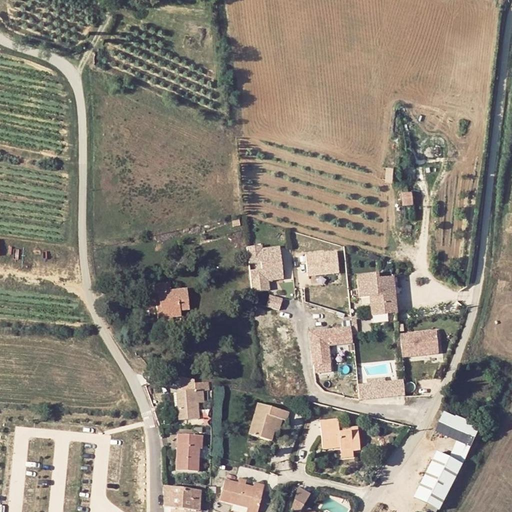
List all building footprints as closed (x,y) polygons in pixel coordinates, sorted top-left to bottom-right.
[(411,193),(401,193),(402,205),(412,204),(411,193)] [(262,251),(262,247),(247,249),(249,266),(261,264),(262,272),(250,273),(253,294),(270,292),(269,282),(284,280),(281,257),(263,260),(262,251)] [(280,249),(262,251),(263,260),(281,257),(280,249)] [(335,253),(304,257),(306,278),(338,274),(335,253)] [(396,312),(393,277),(378,278),(378,273),(356,275),(359,298),(370,297),(371,314),(396,312)] [(153,285),(153,292),(158,292),(158,303),(155,303),(156,319),(175,318),(174,314),(180,313),(180,310),(188,310),(187,289),(170,290),(170,284),(153,285)] [(284,302),(271,297),(267,308),(280,312),(284,302)] [(312,366),(330,364),(328,346),(353,343),(351,329),(308,333),(312,366)] [(438,355),(435,332),(399,336),(401,358),(438,355)] [(331,371),(330,364),(312,366),(313,374),(331,371)] [(366,385),(357,386),(358,401),(404,396),(402,381),(384,383),(384,379),(366,381),(366,385)] [(194,384),(194,393),(202,392),(209,391),(208,383),(194,384)] [(202,405),(202,392),(194,393),(177,394),(177,395),(179,412),(179,420),(179,422),(200,422),(199,405),(202,405)] [(273,435),(277,421),(282,422),(285,423),(287,413),(257,405),(248,438),(270,444),(273,435)] [(461,465),(476,432),(466,427),(463,433),(451,427),(453,422),(442,416),(434,435),(456,445),(450,460),(461,465)] [(451,427),(463,433),(466,427),(467,424),(455,419),(453,422),(451,427)] [(278,436),(282,422),(277,421),(273,435),(278,436)] [(341,450),(342,455),(354,455),(361,454),(360,432),(346,432),(346,437),(340,437),(341,423),(322,423),(324,451),(341,450)] [(182,455),(178,455),(177,473),(198,474),(198,451),(202,451),(202,438),(183,439),(182,455)] [(461,465),(450,460),(437,454),(414,499),(439,511),(461,465)] [(238,481),(236,487),(245,489),(246,483),(238,481)] [(236,487),(224,484),(218,505),(243,511),(246,511),(248,506),(259,508),(262,494),(252,491),(245,489),(236,487)] [(253,485),(252,491),(262,494),(263,488),(253,485)] [(197,511),(198,492),(164,488),(164,510),(171,511),(180,511),(197,511)] [(310,495),(298,489),(297,490),(290,511),(313,511),(303,506),(310,495)]
